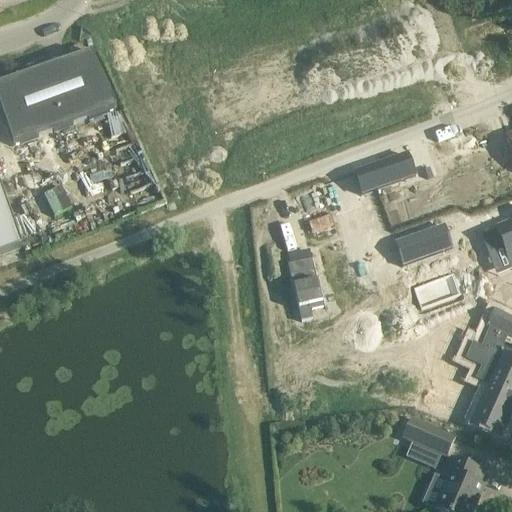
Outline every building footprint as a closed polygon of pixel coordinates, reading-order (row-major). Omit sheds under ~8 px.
[(128,0),(126,8),(146,53),(229,75),(239,36),(248,0),(128,0)] [(258,0),(248,0),(239,36),(296,52),(306,13),(268,3),(258,0)] [(269,0),(268,3),(306,13),(309,0),(269,0)] [(511,37),(504,16),(463,32),(471,54),(511,38),(511,37)] [(239,36),(229,75),(285,91),(296,52),(239,36)] [(229,75),(146,53),(176,122),(213,131),(229,75)] [(0,110),(13,148),(116,112),(91,56),(0,87),(0,110)] [(229,75),(213,131),(269,146),(285,91),(229,75)] [(492,145),(433,161),(448,213),(507,196),(492,145)] [(407,158),(352,177),(360,200),(415,181),(407,158)] [(0,256),(22,249),(0,187),(0,256)] [(444,228),(394,246),(402,269),(452,251),(444,228)] [(511,229),(498,235),(485,240),(491,256),(504,251),(509,264),(510,263),(511,268),(511,229)] [(472,343),(465,359),(481,367),(475,380),(489,387),(484,398),(475,419),(504,432),(511,413),(511,378),(508,377),(511,368),(511,360),(499,355),(499,354),(507,336),(511,338),(511,321),(494,314),(488,327),(489,328),(481,347),(472,343)] [(413,424),(405,442),(412,445),(442,458),(446,460),(454,442),(413,424)] [(436,481),(425,508),(433,511),(473,511),(483,490),(478,488),(483,476),(452,462),(443,484),(436,481)]
